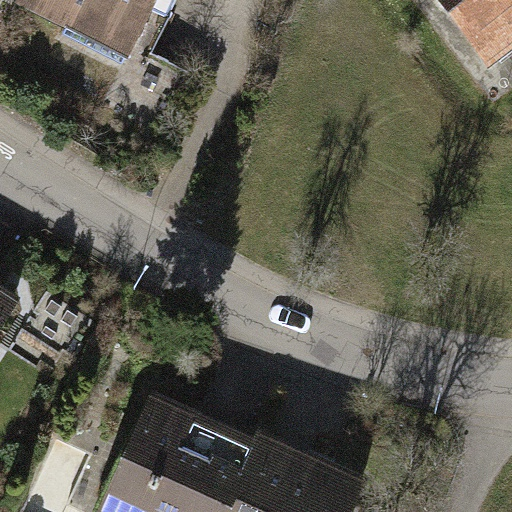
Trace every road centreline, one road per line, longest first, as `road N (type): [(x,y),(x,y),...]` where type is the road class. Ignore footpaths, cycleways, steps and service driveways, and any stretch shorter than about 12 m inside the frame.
road 1 (residential): [(0,172),(167,275),(333,350),(511,397)]
road 2 (track): [(507,398),(464,511)]
